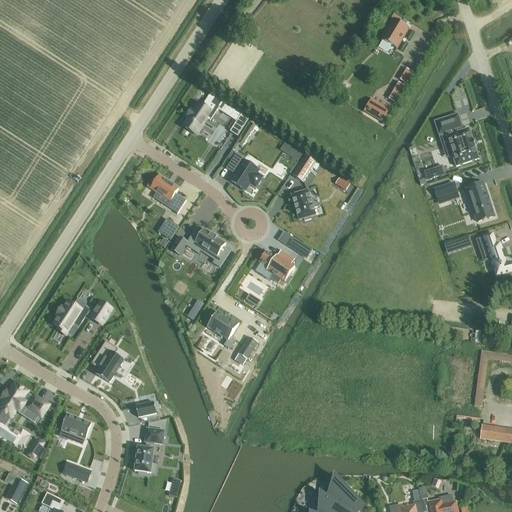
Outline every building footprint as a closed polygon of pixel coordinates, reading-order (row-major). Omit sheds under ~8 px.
[(331,9),(330,15),(338,17),(340,8),(333,7),(333,9),(331,9)] [(394,19),(381,40),(397,50),(409,29),(394,19)] [(405,69),(399,80),(406,84),(412,73),(405,69)] [(397,83),(388,99),(394,102),(404,87),(397,83)] [(189,119),(183,128),(196,136),(206,121),(210,123),(218,111),(222,113),(227,105),(211,95),(203,107),(199,104),(194,111),(193,110),(187,118),(189,119)] [(371,100),(364,112),(382,123),(389,110),(371,100)] [(241,115),(230,132),(238,138),(249,120),(241,115)] [(458,115),(435,123),(439,135),(441,135),(445,148),(449,146),(453,157),(456,166),(456,168),(458,167),(457,167),(477,161),(479,161),(478,159),(475,149),(476,149),(476,147),(474,142),(473,141),(472,141),(469,131),(469,129),(467,130),(460,133),(459,129),(462,128),(458,115)] [(251,124),(242,139),(246,141),(253,130),(256,132),(258,129),(255,127),(257,125),(251,121),(250,123),(251,124)] [(285,144),(282,149),(288,153),(291,148),(285,144)] [(236,155),(230,165),(239,171),(235,175),(231,182),(245,192),(249,185),(256,189),(263,178),(258,175),(249,169),(251,166),(244,161),(244,160),(236,155)] [(305,157),(293,177),(303,183),(316,163),(305,157)] [(442,166),(424,172),(427,181),(445,175),(442,166)] [(152,182),(149,188),(169,201),(166,206),(178,213),(177,215),(186,202),(176,195),(179,190),(159,176),(155,183),(152,182)] [(340,179),(336,185),(346,191),(350,185),(340,179)] [(454,182),(435,189),(440,204),(449,201),(448,195),(457,192),(454,182)] [(484,183),(466,188),(477,222),(494,216),(484,183)] [(308,191),(291,196),(299,221),(304,220),(305,222),(311,220),(310,218),(315,216),(313,209),(318,208),(315,199),(311,200),(308,191)] [(167,221),(159,233),(165,238),(174,225),(167,221)] [(180,238),(171,251),(179,257),(186,247),(199,255),(200,252),(214,261),(212,264),(220,269),(231,252),(224,248),(226,245),(217,239),(217,238),(211,234),(210,235),(203,230),(202,233),(196,229),(187,243),(180,238)] [(492,235),(476,240),(482,255),(489,253),(491,261),(497,277),(511,272),(509,264),(506,265),(500,244),(496,245),(492,235)] [(164,239),(160,246),(165,249),(169,242),(164,239)] [(461,243),(444,248),(446,254),(463,249),(461,243)] [(305,246),(299,254),(306,259),(312,251),(305,246)] [(260,264),(255,272),(269,281),(270,279),(278,284),(281,280),(285,273),(290,276),(295,268),(291,266),(295,261),(285,254),(282,260),(276,256),(275,258),(267,252),(260,263),(260,264)] [(59,317),(54,325),(59,329),(58,331),(66,336),(67,334),(72,326),(78,329),(87,316),(91,318),(91,319),(102,326),(112,310),(101,303),(94,313),(85,307),(86,305),(78,300),(74,306),(69,302),(64,309),(62,308),(61,310),(60,309),(58,314),(57,316),(59,317)] [(217,313),(207,328),(227,341),(224,346),(230,350),(236,341),(231,338),(239,325),(226,316),(225,318),(217,313)] [(480,344),(482,332),(472,331),(471,343),(480,344)] [(238,355),(247,361),(258,344),(249,338),(238,355)] [(106,342),(91,365),(99,370),(96,375),(110,384),(124,361),(114,355),(118,350),(106,342)] [(511,364),(511,356),(481,352),(474,406),(482,407),(488,361),(511,364)] [(5,401),(0,408),(0,410),(4,414),(0,419),(0,420),(7,426),(18,409),(24,414),(29,408),(42,417),(49,406),(36,397),(35,398),(28,393),(29,392),(17,384),(11,393),(8,391),(3,399),(5,401)] [(154,403),(136,407),(138,419),(157,415),(154,403)] [(62,432),(60,437),(68,440),(70,434),(86,441),(92,425),(67,416),(61,431),(62,432)] [(511,430),(482,426),(481,440),(511,443),(511,430)] [(136,463),(135,472),(139,473),(139,475),(146,476),(147,474),(151,475),(151,474),(155,474),(156,466),(152,465),(154,451),(153,451),(154,445),(163,446),(165,432),(147,430),(145,443),(147,444),(146,450),(138,448),(137,458),(137,463),(136,463)] [(37,439),(27,455),(34,460),(37,457),(42,460),(46,450),(43,448),(45,444),(37,439)] [(455,459),(454,468),(461,469),(463,460),(455,459)] [(69,464),(65,475),(87,483),(91,473),(69,464)] [(320,494),(347,511),(357,511),(359,510),(358,509),(357,508),(360,505),(363,508),(364,507),(335,477),(334,477),(335,478),(331,490),(330,490),(334,493),(330,500),(321,494),(320,494)] [(13,486),(6,500),(17,505),(27,484),(17,479),(13,486)] [(174,480),(169,497),(177,499),(181,482),(174,480)] [(434,480),(431,487),(438,490),(441,483),(434,480)] [(42,481),(40,487),(45,489),(48,484),(42,481)] [(50,509),(48,511),(59,511),(61,509),(57,507),(61,500),(47,494),(41,505),(50,509)] [(347,511),(320,494),(320,495),(321,495),(320,508),(319,507),(319,508),(324,510),(323,511),(347,511)] [(420,501),(422,511),(457,511),(456,503),(454,503),(452,496),(439,498),(440,501),(428,504),(427,500),(420,501)] [(422,511),(420,501),(414,503),(415,506),(402,509),(401,506),(390,509),(391,511),(422,511)]
